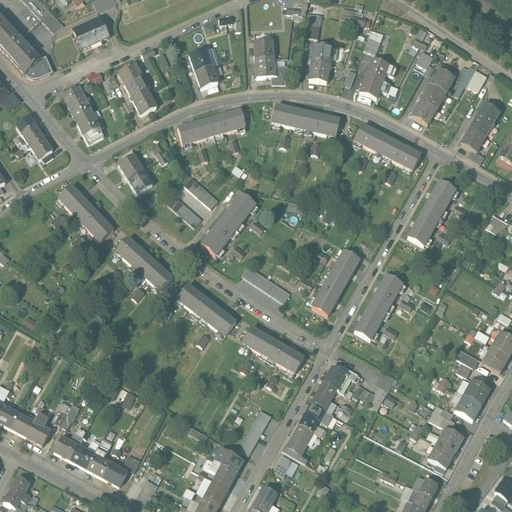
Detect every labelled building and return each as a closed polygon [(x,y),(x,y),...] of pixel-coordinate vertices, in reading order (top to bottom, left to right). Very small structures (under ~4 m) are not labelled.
[(49,14),(35,0),(20,0),(41,22),(49,14)] [(60,0),(60,1),(61,0),(67,7),(66,8),(67,8),(72,4),(75,0),(60,0)] [(75,0),(72,4),(77,9),(86,0),(75,0)] [(98,0),(89,4),(94,15),(120,5),(117,0),(98,0)] [(63,29),(49,14),(41,22),(55,36),(63,29)] [(318,28),(314,27),(316,17),(308,16),(305,37),(316,38),(318,28)] [(20,41),(0,18),(0,51),(4,56),(20,41)] [(359,20),(353,18),(351,24),(357,26),(359,20)] [(366,22),(359,20),(357,26),(364,28),(366,22)] [(100,22),(72,34),(81,53),(108,41),(100,22)] [(362,54),(375,58),(382,37),(368,33),(362,54)] [(34,52),(29,47),(27,49),(20,41),(4,56),(24,78),(25,78),(27,80),(29,81),(31,82),(34,82),(36,82),(38,81),(53,74),(45,58),(39,62),(32,54),(34,52)] [(422,44),(416,41),(413,47),(419,50),(422,44)] [(428,47),(422,44),(419,50),(425,53),(428,47)] [(271,45),(254,46),(255,64),(272,62),(271,45)] [(331,51),(314,48),(311,66),(328,69),(331,51)] [(152,51),(146,54),(149,60),(155,57),(152,51)] [(205,53),(189,59),(195,76),(211,70),(205,53)] [(146,54),(140,57),(143,63),(149,60),(146,54)] [(425,71),(429,58),(419,54),(415,67),(425,71)] [(163,57),(157,60),(162,71),(168,68),(163,57)] [(272,62),(255,64),(256,81),(270,80),(276,80),(276,82),(284,81),(284,80),(287,79),(286,69),(273,70),(272,62)] [(396,72),(371,63),(365,80),(382,86),(385,78),(393,80),(396,72)] [(328,69),(311,66),(309,83),(326,86),(328,69)] [(433,72),(428,69),(423,78),(428,81),(431,76),(436,79),(438,75),(442,69),(436,66),(433,72)] [(134,67),(117,76),(123,88),(124,87),(139,79),(140,79),(134,67)] [(211,70),(195,76),(201,92),(217,87),(211,70)] [(475,74),(469,70),(466,76),(471,79),(475,74)] [(355,76),(348,74),(343,88),(350,90),(355,76)] [(480,77),(475,74),(471,79),(477,83),(480,77)] [(99,75),(93,78),(96,84),(102,82),(99,75)] [(434,80),(429,89),(420,104),(436,113),(444,98),(445,98),(452,84),(438,75),(436,79),(435,81),(434,80)] [(118,87),(113,77),(108,80),(108,82),(113,90),(118,87)] [(93,78),(87,81),(90,87),(96,84),(93,78)] [(139,79),(124,87),(132,103),(148,95),(140,79),(139,79)] [(284,81),(276,82),(276,80),(270,80),(271,88),(284,88),(284,81)] [(382,86),(365,80),(359,96),(376,102),(379,94),(387,97),(390,89),(382,86)] [(108,82),(102,84),(108,96),(114,93),(108,82)] [(76,86),(65,91),(68,96),(79,91),(76,86)] [(68,96),(63,99),(67,107),(75,123),(91,115),(79,91),(68,96)] [(148,95),(132,103),(140,119),(156,111),(148,95)] [(12,98),(3,105),(10,112),(18,105),(12,98)] [(436,113),(420,104),(412,120),(427,129),(436,113)] [(483,108),(469,132),(484,141),(498,117),(483,108)] [(303,133),(307,116),(275,109),(271,126),(303,133)] [(244,130),(240,113),(208,122),(213,139),(244,130)] [(91,115),(75,123),(87,147),(103,139),(91,115)] [(335,141),(339,123),(307,116),(303,133),(335,141)] [(26,122),(16,129),(21,137),(31,130),(26,122)] [(213,139),(208,122),(177,131),(182,148),(213,139)] [(31,130),(21,137),(30,150),(43,141),(34,128),(31,130)] [(383,159),(391,143),(362,129),(354,144),(383,159)] [(484,141),(469,132),(460,148),(471,154),(476,156),(484,141)] [(511,136),(499,160),(511,167),(511,166),(511,136)] [(288,140),(282,139),(279,150),(286,152),(288,140)] [(43,141),(30,150),(39,163),(52,154),(43,141)] [(235,143),(228,145),(231,157),(238,155),(235,143)] [(412,174),(420,158),(391,143),(383,159),(412,174)] [(320,147),(313,146),(310,157),(317,159),(320,147)] [(131,152),(121,158),(125,163),(133,158),(134,157),(131,152)] [(204,152),(197,154),(200,166),(207,164),(204,152)] [(160,154),(155,158),(158,163),(164,159),(160,154)] [(476,156),(471,154),(467,161),(479,168),(483,161),(476,156)] [(125,163),(118,168),(127,183),(142,173),(133,158),(125,163)] [(164,159),(158,163),(162,169),(168,165),(164,159)] [(366,163),(360,161),(355,172),(362,174),(366,163)] [(142,173),(127,183),(137,198),(152,188),(142,173)] [(396,177),(390,174),(384,185),(390,188),(396,177)] [(190,181),(183,190),(211,213),(218,205),(190,181)] [(455,193),(439,185),(423,213),(439,221),(455,193)] [(79,223),(92,211),(71,190),(58,202),(79,223)] [(155,196),(148,204),(152,208),(160,200),(155,196)] [(255,208),(241,197),(221,222),(235,233),(255,208)] [(194,231),(201,224),(174,200),(167,208),(194,231)] [(455,208),(452,215),(462,220),(466,214),(455,208)] [(100,245),(112,233),(92,211),(79,223),(100,245)] [(439,221),(423,213),(407,241),(423,249),(439,221)] [(235,233),(221,222),(201,248),(215,259),(235,233)] [(264,232),(255,224),(250,230),(260,237),(264,232)] [(500,224),(493,236),(500,240),(502,236),(507,228),(500,224)] [(511,226),(510,229),(507,228),(502,236),(511,241),(511,226)] [(450,242),(440,236),(436,242),(446,248),(450,242)] [(138,274),(149,261),(127,241),(115,254),(138,274)] [(244,257),(235,249),(231,255),(240,262),(244,257)] [(359,263),(343,254),(327,282),(343,291),(359,263)] [(328,261),(318,255),(314,261),(325,267),(328,261)] [(160,295),(172,282),(149,261),(138,274),(160,295)] [(248,270),(241,281),(283,308),(290,297),(248,270)] [(401,287),(386,278),(370,306),(386,315),(401,287)] [(313,288),(302,282),(299,288),(309,294),(313,288)] [(343,291),(327,282),(311,310),(327,319),(343,291)] [(505,287),(499,284),(495,289),(501,293),(505,287)] [(434,297),(439,292),(432,287),(428,293),(434,297)] [(200,321),(211,307),(187,288),(176,302),(200,321)] [(501,293),(495,289),(492,295),(498,299),(501,293)] [(412,308),(402,302),(399,308),(409,314),(412,308)] [(386,315),(370,306),(354,334),(370,343),(386,315)] [(224,339),(235,325),(211,307),(200,321),(224,339)] [(511,322),(501,316),(497,323),(507,329),(511,322)] [(397,336),(386,330),(383,336),(393,342),(397,336)] [(268,361),(277,346),(251,331),(242,346),(268,361)] [(477,335),(471,331),(468,337),(474,341),(477,335)] [(488,341),(477,335),(474,341),(484,347),(488,341)] [(511,353),(511,343),(499,336),(490,351),(508,361),(511,353)] [(203,350),(207,339),(202,337),(198,348),(203,350)] [(474,341),(468,337),(464,343),(470,347),(474,341)] [(294,376),(303,361),(277,346),(268,361),(294,376)] [(508,361),(490,351),(482,366),(499,376),(508,361)] [(477,364),(460,354),(455,363),(473,372),(477,364)] [(357,378),(341,368),(338,373),(346,378),(346,379),(354,384),(357,378)] [(332,370),(323,386),(335,393),(337,394),(346,379),(346,378),(338,373),(332,370)] [(386,377),(379,389),(387,394),(394,381),(386,377)] [(272,390),(276,380),(271,378),(267,388),(272,390)] [(449,383),(443,380),(439,386),(445,389),(449,383)] [(489,393),(471,384),(463,399),(480,408),(489,393)] [(335,393),(323,386),(317,396),(329,404),(335,393)] [(445,389),(439,386),(436,392),(442,395),(445,389)] [(363,392),(358,389),(352,399),(357,402),(358,402),(363,392)] [(0,410),(1,409),(8,395),(0,390),(0,410)] [(363,392),(358,402),(363,404),(369,395),(363,392)] [(375,398),(369,395),(363,404),(369,408),(375,398)] [(329,404),(317,396),(311,407),(331,418),(336,408),(329,404)] [(124,397),(122,407),(129,408),(131,399),(124,397)] [(480,408),(463,399),(454,414),(472,424),(480,408)] [(71,405),(70,408),(60,403),(50,423),(66,431),(78,409),(71,405)] [(331,418),(311,407),(305,417),(318,424),(327,429),(332,419),(331,418)] [(17,417),(1,409),(0,410),(0,426),(10,432),(17,417)] [(511,411),(503,423),(511,429),(511,411)] [(248,459),(271,420),(260,414),(238,453),(248,459)] [(444,420),(433,414),(428,423),(439,429),(444,420)] [(34,426),(17,417),(10,432),(26,441),(34,426)] [(305,417),(293,437),(307,445),(312,435),(321,440),(325,433),(316,428),(318,424),(305,417)] [(50,435),(34,426),(26,441),(42,450),(50,435)] [(422,432),(416,428),(413,434),(419,437),(422,432)] [(207,439),(191,431),(188,437),(203,446),(207,439)] [(462,442),(445,432),(437,447),(454,457),(462,442)] [(419,437),(413,434),(410,440),(416,444),(419,437)] [(307,445),(293,437),(286,450),(300,457),(307,445)] [(107,452),(110,445),(101,440),(97,447),(107,452)] [(78,450),(61,441),(54,456),(70,465),(78,450)] [(454,457),(437,447),(428,463),(445,472),(454,457)] [(94,459),(78,450),(70,465),(86,473),(94,459)] [(242,465),(220,453),(214,465),(221,469),(236,477),(242,465)] [(292,463),(282,458),(279,463),(289,468),(292,463)] [(110,467),(94,459),(86,473),(102,482),(110,467)] [(279,463),(273,474),(283,479),(289,468),(279,463)] [(214,465),(213,464),(209,473),(217,478),(213,485),(227,493),(236,477),(221,469),(214,465)] [(110,467),(102,482),(119,491),(127,476),(110,467)] [(28,487),(17,480),(10,493),(29,504),(31,500),(24,496),(28,487)] [(511,485),(506,481),(495,496),(507,504),(511,497),(511,485)] [(427,484),(424,489),(423,489),(419,496),(431,502),(437,490),(427,484)] [(227,493),(213,485),(204,501),(218,509),(227,493)] [(143,489),(135,503),(146,509),(153,495),(143,489)] [(263,492),(252,511),(253,511),(267,511),(275,499),(263,492)] [(29,504),(10,493),(3,506),(11,511),(12,511),(24,511),(27,508),(26,507),(29,504)] [(419,496),(413,493),(407,505),(414,509),(421,511),(425,511),(431,502),(419,496)] [(216,511),(218,509),(204,501),(198,511),(216,511)]
